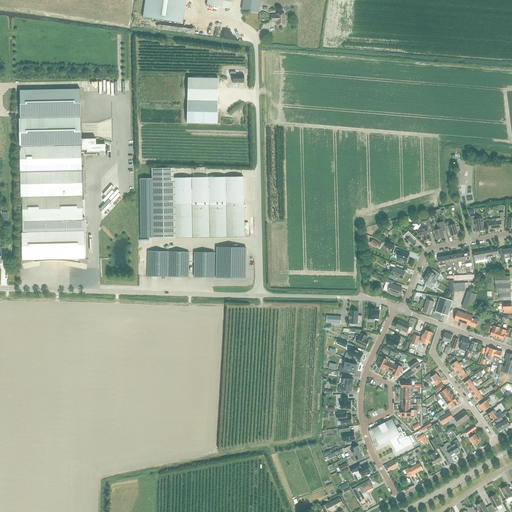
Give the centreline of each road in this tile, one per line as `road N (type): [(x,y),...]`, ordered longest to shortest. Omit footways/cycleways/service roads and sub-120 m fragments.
road 1 (unclassified): [(259,296),(0,288)]
road 2 (unclassified): [(259,296),(255,49)]
road 3 (residential): [(496,441),(432,352),(441,325)]
road 4 (unclassified): [(402,511),(511,449)]
